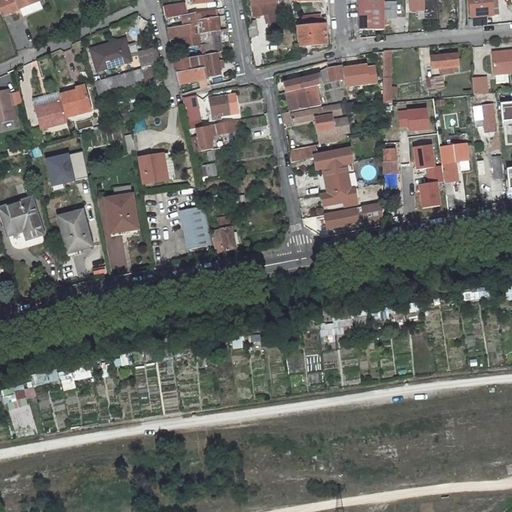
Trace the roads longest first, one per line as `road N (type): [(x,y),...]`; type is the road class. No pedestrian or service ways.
road 1 (unclassified): [(0,326),(81,300),(302,258)]
road 2 (unclassified): [(302,258),(511,218)]
road 3 (residential): [(262,74),(302,258)]
road 4 (residential): [(153,0),(173,98),(247,78)]
road 5 (residential): [(339,51),(511,29)]
road 6 (residential): [(0,68),(151,0)]
